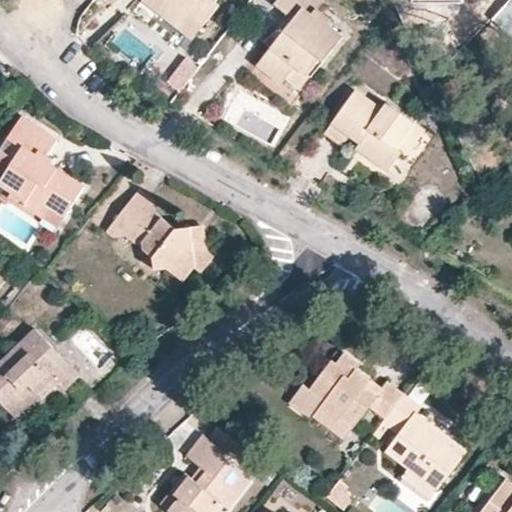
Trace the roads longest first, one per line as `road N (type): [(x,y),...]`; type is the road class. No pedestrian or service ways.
road 1 (residential): [(8,0),(59,71),(114,124),(326,252)]
road 2 (residential): [(41,511),(159,391),(326,252)]
road 3 (residential): [(326,252),(511,360)]
